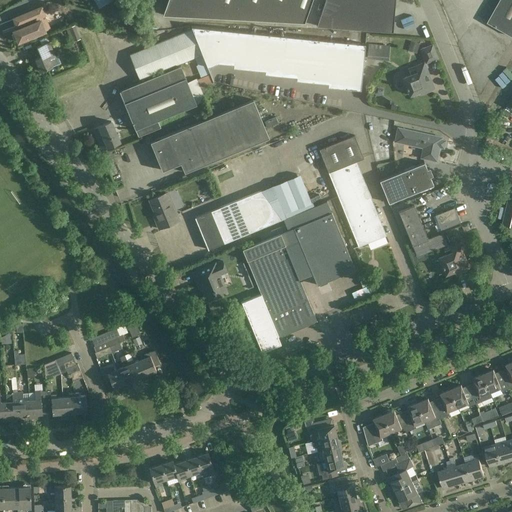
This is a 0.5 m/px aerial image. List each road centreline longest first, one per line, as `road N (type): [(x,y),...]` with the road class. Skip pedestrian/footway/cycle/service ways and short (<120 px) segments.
road 1 (unclassified): [(231,376),(283,382),(505,287)]
road 2 (residential): [(511,343),(351,413),(386,511)]
road 3 (unclassified): [(77,170),(231,376)]
road 4 (unclassified): [(471,155),(471,106),(424,0)]
road 5 (residential): [(117,442),(72,323),(71,286)]
road 6 (unclassified): [(505,287),(464,181),(471,155)]
road 7 (unclassified): [(0,61),(77,170)]
road 8 (residential): [(295,511),(221,401)]
